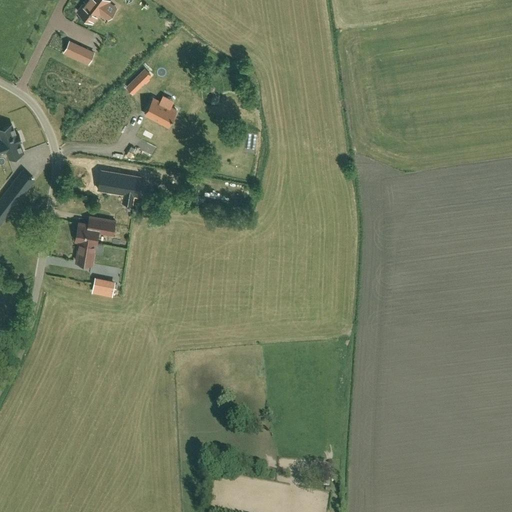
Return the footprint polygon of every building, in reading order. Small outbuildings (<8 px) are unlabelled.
[(108,0),(86,0),(78,11),(92,23),(100,13),(102,14),(108,19),(116,8),(110,4),(108,2),(109,1),(108,0)] [(69,42),(64,53),(76,58),(88,64),(94,53),(81,47),(76,44),(75,44),(70,41),(69,42)] [(83,62),(66,88),(112,118),(120,106),(134,116),(144,102),(83,62)] [(148,78),(151,75),(144,69),(133,81),(127,87),(133,93),(139,87),(144,82),(148,78)] [(189,103),(200,99),(192,78),(181,82),(189,103)] [(217,102),(243,102),(243,81),(218,81),(217,102)] [(56,100),(65,106),(56,119),(90,140),(103,119),(61,93),(56,100)] [(153,98),(145,114),(168,126),(176,110),(170,107),(160,102),(153,98)] [(0,140),(0,153),(3,153),(7,151),(9,157),(23,152),(19,142),(23,141),(20,133),(16,134),(12,124),(0,128),(0,133),(2,139),(0,140)] [(125,134),(116,131),(108,158),(114,159),(105,188),(114,191),(118,176),(129,180),(136,158),(130,156),(131,151),(139,153),(142,141),(136,139),(139,131),(127,127),(125,134)] [(147,135),(136,170),(146,174),(157,138),(147,135)] [(70,188),(91,196),(102,166),(80,158),(70,188)] [(0,222),(25,190),(14,182),(0,199),(0,222)] [(76,240),(96,244),(98,232),(112,235),(115,221),(98,218),(97,226),(79,223),(76,240)] [(96,244),(76,240),(76,241),(80,241),(77,262),(91,264),(95,244),(96,244)] [(108,276),(110,268),(95,266),(94,273),(108,276)] [(114,283),(103,281),(100,292),(112,294),(114,283)]
